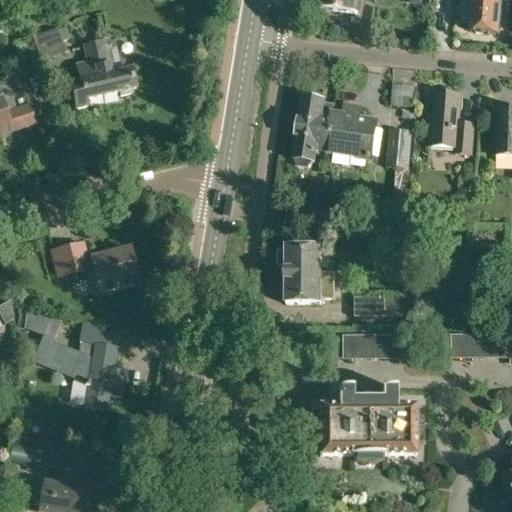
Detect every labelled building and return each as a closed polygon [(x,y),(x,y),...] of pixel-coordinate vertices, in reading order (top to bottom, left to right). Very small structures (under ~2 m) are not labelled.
[(320,0),(319,10),(356,16),(359,0),(320,0)] [(475,35),(481,35),(484,33),(497,34),(501,0),(499,0),(464,0),(462,22),(470,23),(470,31),(474,32),(475,35)] [(32,38),(42,63),(66,54),(57,29),(32,38)] [(13,46),(17,55),(26,52),(23,42),(13,46)] [(87,108),(86,101),(135,90),(131,71),(120,73),(114,44),(105,46),(105,42),(84,46),(88,65),(77,67),(81,86),(71,89),(76,110),(87,108)] [(0,130),(8,128),(11,135),(35,125),(29,107),(16,112),(7,86),(0,88),(0,130)] [(454,156),(473,158),(475,125),(459,124),(461,97),(434,95),(430,148),(454,149),(454,156)] [(297,169),(308,171),(312,165),(314,165),(316,153),(328,155),(327,153),(326,153),(332,117),(333,118),(333,116),(335,106),(324,104),(324,103),(304,99),(294,160),(297,169)] [(327,153),(328,155),(370,162),(376,123),(359,120),(360,110),(345,108),(343,117),(333,116),(333,118),(332,117),(326,153),(327,153)] [(511,110),(496,110),(494,156),(511,157),(511,110)] [(385,168),(409,171),(412,134),(389,131),(385,168)] [(394,226),(406,228),(409,204),(396,203),(394,226)] [(411,224),(423,225),(424,209),(412,209),(411,224)] [(309,229),(337,229),(337,211),(309,211),(309,229)] [(98,285),(100,295),(138,286),(129,250),(87,261),(83,245),(55,252),(61,278),(87,272),(90,287),(98,285)] [(286,306),(321,306),(321,302),(335,302),(335,274),(321,274),(322,250),(286,249),(287,254),(280,254),(279,255),(279,267),(280,269),(286,269),(286,306)] [(493,290),(493,309),(506,309),(506,291),(493,290)] [(354,299),(355,319),(418,319),(418,299),(354,299)] [(24,330),(44,338),(53,342),(60,322),(25,316),(19,315),(17,329),(24,330)] [(84,409),(106,413),(109,396),(121,398),(125,371),(113,369),(119,329),(82,323),(78,343),(95,346),(92,361),(52,345),(53,342),(44,338),(34,362),(85,382),(84,387),(87,389),(84,409)] [(10,336),(0,340),(0,354),(15,347),(10,336)] [(343,361),(403,362),(403,337),(343,337),(343,361)] [(510,360),(510,368),(511,367),(511,343),(510,344),(510,337),(451,337),(451,361),(510,360)] [(377,401),(377,458),(396,458),(396,408),(395,390),(382,389),(382,401),(377,401)] [(339,390),(339,408),(340,458),(358,458),(358,401),(353,401),(352,390),(339,390)] [(358,401),(358,458),(377,458),(377,401),(358,401)] [(320,458),(340,458),(339,408),(319,408),(320,447),(320,458)] [(396,408),(396,458),(415,458),(415,447),(415,408),(396,408)] [(12,443),(9,464),(33,468),(36,447),(12,443)] [(52,454),(50,464),(58,466),(55,487),(42,485),(37,511),(88,511),(91,493),(77,491),(83,458),(62,455),(62,456),(52,454)]
